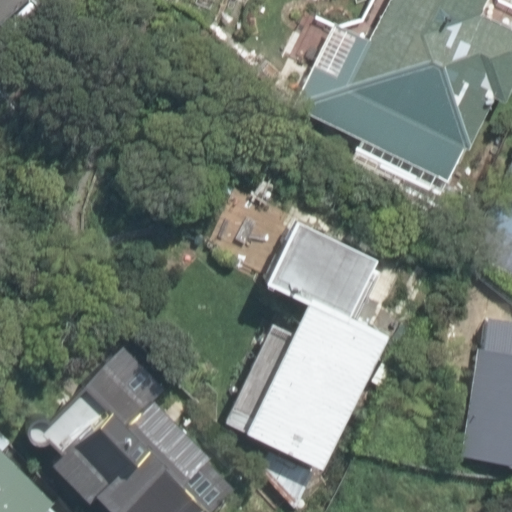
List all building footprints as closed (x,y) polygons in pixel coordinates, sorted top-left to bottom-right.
[(414,161),(445,175),(459,144),(465,147),(488,96),(499,101),(511,71),(511,25),(472,7),(474,4),(475,0),(382,0),(343,88),(349,91),(335,124),(391,149),(387,159),(409,170),(414,161)] [(511,149),(477,224),(482,225),(471,255),(511,274),(511,149)] [(251,430),(319,463),(385,326),(303,287),(282,330),(266,322),(220,418),(250,432),(251,430)] [(456,457),(511,465),(511,322),(480,318),(477,341),(472,341),(456,457)] [(128,511),(130,510),(131,511),(205,511),(232,487),(202,455),(150,398),(162,387),(122,344),(46,415),(44,417),(43,416),(42,416),(41,415),(40,415),(39,415),(38,414),(36,414),(35,414),(34,415),(33,415),(32,415),(31,416),(29,417),(28,418),(27,419),(26,420),(26,421),(25,422),(25,423),(25,425),(24,426),(24,427),(24,428),(25,429),(25,430),(25,431),(26,432),(26,433),(27,435),(28,435),(29,436),(30,437),(31,438),(33,439),(34,439),(35,439),(36,439),(37,439),(38,439),(39,439),(40,439),(41,438),(43,438),(43,437),(44,437),(45,436),(46,435),(58,447),(51,457),(88,495),(87,496),(88,497),(95,490),(115,511),(128,511)] [(0,511),(32,511),(51,496),(0,440),(0,511)]
